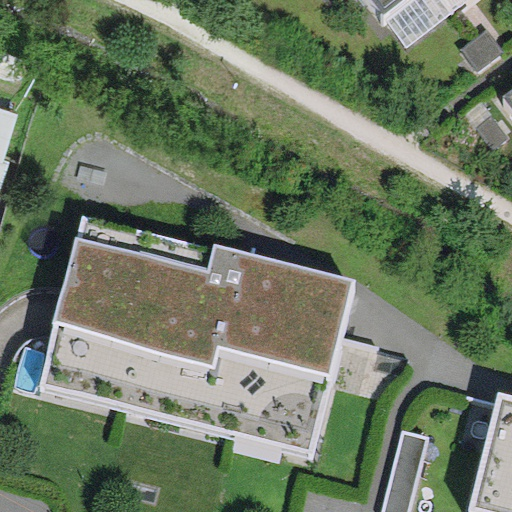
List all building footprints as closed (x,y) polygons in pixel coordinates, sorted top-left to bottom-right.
[(440,0),(354,0),(387,42),(440,0)] [(511,94),(499,105),(511,121),(511,94)] [(24,117),(0,108),(0,198),(5,201),(18,164),(8,161),(24,117)] [(354,291),(69,224),(34,368),(26,402),(311,470),(335,369),(354,291)] [(367,391),(380,349),(356,342),(322,451),(368,466),(389,398),(367,391)] [(511,511),(511,411),(501,409),(472,511),(511,511)] [(410,511),(426,445),(405,440),(387,511),(410,511)] [(455,511),(456,446),(428,446),(427,511),(455,511)]
